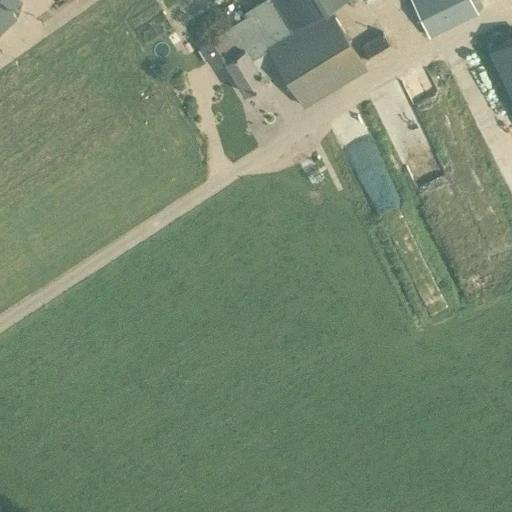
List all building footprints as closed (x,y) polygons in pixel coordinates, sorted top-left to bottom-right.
[(0,0),(0,32),(18,15),(3,0),(0,0)] [(236,21),(200,42),(207,53),(216,48),(222,59),(223,59),(244,92),(264,80),(262,77),(280,66),(303,104),(366,66),(329,6),(338,0),(263,0),(249,8),(246,14),(236,21)] [(479,14),(472,0),(411,0),(429,36),(479,14)] [(394,50),(383,31),(362,44),(374,62),(394,50)] [(511,37),(486,50),(511,102),(511,37)]
